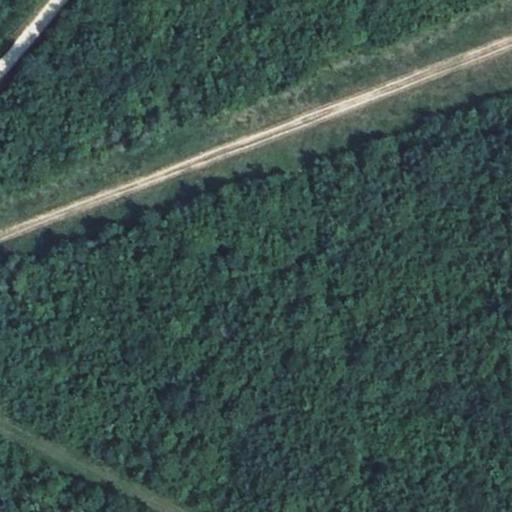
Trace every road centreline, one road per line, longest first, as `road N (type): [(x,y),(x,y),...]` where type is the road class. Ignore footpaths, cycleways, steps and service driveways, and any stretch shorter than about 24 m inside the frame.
road 1 (unknown): [(0,245),(511,45)]
road 2 (track): [(0,427),(171,511)]
